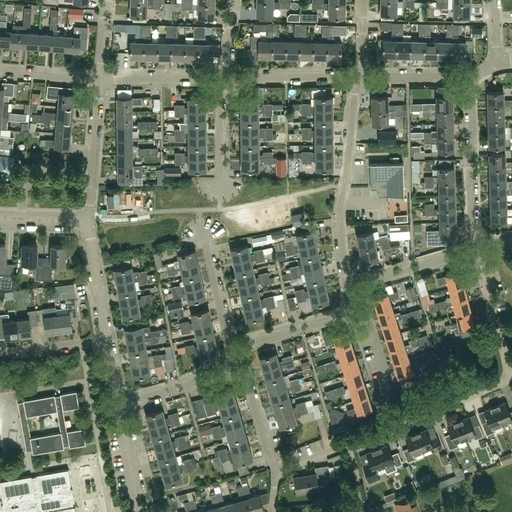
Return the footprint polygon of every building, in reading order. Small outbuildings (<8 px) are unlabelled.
[(397,1),(381,0),(381,14),(397,15),(397,1)] [(257,14),(257,15),(259,15),(272,15),(273,15),(273,7),(279,7),(279,2),(273,1),(258,1),(257,14)] [(147,16),(147,8),(164,8),(164,3),(131,2),(131,15),(131,16),(147,16)] [(330,3),(324,3),(312,2),(312,8),(329,9),(329,17),(345,17),(345,3),(330,3)] [(470,16),(470,3),(454,2),(454,16),(470,17),(470,16)] [(181,9),(199,9),(198,17),(214,18),(214,17),(215,4),(181,3),(181,9)] [(84,9),(70,8),(69,17),(83,18),(84,9)] [(13,32),(12,46),(25,47),(26,33),(27,26),(30,27),(31,17),(24,16),(23,26),(13,26),(13,32)] [(0,44),(12,46),(13,32),(6,31),(6,21),(0,20),(0,44)] [(397,56),(398,23),(380,22),(380,28),(392,29),(392,33),(392,40),(378,39),(378,49),(383,50),(383,56),(384,56),(384,55),(397,56)] [(403,23),(398,23),(397,56),(410,56),(411,56),(411,40),(403,40),(403,23)] [(145,24),(140,24),(139,35),(136,35),(136,41),(131,41),(130,57),(131,57),(144,57),(145,24)] [(151,25),(145,24),(144,57),(158,58),(158,42),(150,42),(151,25)] [(259,56),(273,56),(273,41),(273,36),(273,24),(268,24),(268,41),(260,40),(260,36),(251,36),(251,49),(259,50),(259,56)] [(425,24),(420,24),(419,35),(419,40),(411,40),(411,56),(424,56),(425,24)] [(453,24),(447,24),(447,35),(446,35),(446,41),(438,41),(438,57),(452,57),(453,24)] [(458,35),(458,24),(453,24),(452,57),(465,57),(465,58),(466,58),(466,55),(466,42),(458,42),(458,35)] [(74,36),(67,36),(66,50),(79,51),(79,49),(86,49),(87,38),(80,37),(81,27),(75,26),(74,36)] [(195,43),(186,43),(185,59),(186,59),(185,59),(200,59),(201,26),(195,26),(195,43)] [(213,44),(206,43),(206,38),(206,27),(201,26),(200,59),(212,59),(212,60),(213,60),(213,44)] [(328,37),(328,42),(327,58),(341,58),(342,42),(334,42),(334,34),(334,26),(328,26),(328,37)] [(346,26),(334,26),(334,34),(346,34),(346,26)] [(180,27),(180,35),(193,36),(193,28),(180,27)] [(472,27),(472,37),(482,37),(483,27),(472,27)] [(26,33),(25,47),(39,48),(40,34),(26,33)] [(53,35),(40,34),(39,48),(52,49),(53,35)] [(67,36),(53,35),(52,49),(66,50),(67,36)] [(425,35),(424,56),(438,57),(438,41),(430,41),(430,35),(425,35)] [(286,57),(287,41),(273,41),(273,56),(286,57)] [(287,57),(300,57),(300,41),(287,41),(286,57),(287,57)] [(314,58),(314,42),(300,41),(300,57),(313,57),(313,58),(314,58)] [(172,42),(158,42),(158,58),(172,58),(172,42)] [(186,43),(172,42),(172,58),(185,59),(186,43)] [(314,57),(327,58),(328,42),(314,42),(314,58),(314,57)] [(13,95),(14,89),(14,83),(4,83),(4,88),(0,87),(0,101),(3,102),(3,95),(13,95)] [(47,98),(50,98),(60,99),(59,106),(73,107),(74,94),(60,92),(61,87),(48,85),(47,98)] [(437,103),(423,103),(423,110),(431,110),(438,110),(453,110),(452,96),(452,89),(447,89),(437,89),(437,96),(437,103)] [(503,91),(488,92),(488,106),(504,105),(510,105),(511,105),(511,99),(503,100),(503,91)] [(373,96),(373,110),(388,110),(394,110),(403,110),(403,104),(393,104),(388,104),(388,96),(373,96)] [(117,98),(118,111),(132,111),(132,104),(142,104),(142,98),(142,97),(132,98),(118,98),(117,98)] [(241,110),(272,109),(272,104),(263,104),(263,107),(258,107),(258,97),(241,97),(241,98),(242,98),(242,109),(241,109),(241,110)] [(302,109),(333,109),(332,109),(332,97),(333,97),(316,97),(316,107),(311,107),(311,104),(302,104),(302,109)] [(175,110),(206,110),(205,98),(206,98),(189,98),(189,108),(184,108),(184,105),(175,105),(175,110)] [(17,120),(18,113),(8,112),(9,102),(3,102),(0,101),(0,115),(8,116),(8,119),(17,120)] [(489,119),(504,119),(504,105),(488,106),(489,119)] [(72,121),(73,107),(59,106),(58,113),(43,112),(43,114),(42,121),(51,122),(51,119),(72,121)] [(242,121),(242,122),(259,122),(258,112),(263,112),(263,115),(272,115),(272,109),(241,110),(242,110),(242,121)] [(316,112),(316,121),(333,121),(332,109),(333,109),(302,109),(302,115),(311,114),(311,112),(316,112)] [(189,122),(206,122),(206,110),(175,110),(175,116),(184,116),(184,113),(189,113),(189,122)] [(394,110),(388,110),(373,110),(373,124),(388,124),(388,118),(394,118),(394,115),(403,115),(403,110),(394,110)] [(438,110),(438,124),(453,123),(453,110),(438,110)] [(118,125),(132,125),(132,111),(118,111),(118,125)] [(33,113),(33,117),(33,120),(42,121),(43,114),(33,113)] [(51,119),(51,122),(51,124),(57,125),(56,133),(71,134),(72,121),(51,119)] [(489,119),(489,133),(504,133),(504,119),(489,119)] [(333,121),(316,121),(316,131),(311,131),(311,128),(302,128),(302,133),(333,133),(333,121)] [(175,134),(206,134),(206,122),(189,122),(189,132),(184,132),(184,129),(175,129),(175,134)] [(242,133),(242,134),(272,133),(272,128),(260,128),(260,130),(259,130),(259,122),(242,122),(242,133)] [(423,132),(424,138),(453,137),(453,123),(438,124),(438,131),(432,131),(432,132),(423,132)] [(118,125),(118,138),(132,138),(132,125),(118,125)] [(0,132),(0,129),(0,128),(0,148),(12,149),(14,137),(0,135),(0,132)] [(396,132),(379,132),(379,143),(396,143),(396,132)] [(69,147),(71,134),(56,133),(56,140),(46,139),(45,145),(55,146),(55,147),(69,148),(69,147)] [(242,145),(242,146),(259,146),(259,136),(264,136),(264,139),(272,139),(272,133),(242,134),(242,145)] [(316,136),(316,145),(333,145),(333,133),(302,133),(302,139),(311,139),(311,136),(316,136)] [(505,147),(504,133),(489,133),(490,147),(505,147)] [(189,137),(189,146),(206,146),(206,134),(175,134),(176,140),(184,140),(184,137),(189,137)] [(424,143),(438,143),(439,151),(454,151),(453,137),(424,138),(424,143)] [(118,138),(118,152),(132,152),(139,152),(139,148),(138,146),(132,146),(132,138),(118,138)] [(303,152),(303,157),(333,157),(333,145),(316,145),(316,155),(311,155),(311,152),(303,152)] [(420,145),(411,146),(411,151),(413,151),(413,158),(419,158),(424,158),(424,152),(420,152),(420,145)] [(176,158),(206,158),(206,146),(189,146),(189,156),(184,156),(184,153),(176,153),(176,158)] [(242,157),(242,158),(272,157),(272,152),(264,152),(264,155),(259,155),(259,146),(242,146),(242,157)] [(118,152),(118,165),(132,165),(132,152),(118,152)] [(505,153),(490,154),(490,168),(505,167),(511,167),(511,162),(505,162),(505,153)] [(0,155),(0,168),(4,173),(13,174),(15,157),(0,155)] [(273,163),(272,157),(242,158),(242,169),(242,170),(259,170),(259,164),(264,164),(264,163),(273,163)] [(333,157),(303,157),(303,163),(311,163),(311,160),(316,160),(316,169),(333,169),(333,157)] [(206,158),(176,158),(176,164),(184,164),(184,161),(189,161),(189,171),(206,170),(206,158)] [(286,174),(286,158),(277,158),(277,174),(286,174)] [(289,158),(289,177),(298,177),(297,158),(289,158)] [(379,196),(388,196),(404,196),(403,163),(370,163),(370,164),(371,164),(371,189),(376,188),(379,192),(379,196)] [(132,172),(132,165),(118,165),(118,178),(119,178),(119,179),(131,179),(131,185),(143,185),(142,178),(142,172),(132,172)] [(433,182),(439,182),(455,181),(454,167),(439,168),(439,176),(425,176),(425,182),(433,182)] [(490,168),(491,182),(506,181),(505,167),(490,168)] [(455,181),(439,182),(440,195),(455,195),(455,181)] [(506,181),(491,182),(491,195),(506,195),(511,194),(511,189),(506,189),(506,181)] [(440,209),(455,208),(455,195),(440,195),(440,209)] [(491,195),(491,209),(506,208),(506,195),(491,195)] [(440,222),(456,222),(455,208),(440,209),(440,222)] [(507,222),(506,208),(491,209),(492,223),(507,222)] [(305,222),(303,213),(292,215),(295,224),(305,222)] [(441,230),(427,230),(427,244),(445,243),(445,236),(456,236),(456,222),(440,222),(441,230)] [(407,224),(390,225),(391,232),(408,230),(407,224)] [(286,249),(316,243),(313,230),(297,234),(299,244),(294,245),(293,242),(285,244),(286,249)] [(280,231),(271,233),(273,239),(281,237),(280,231)] [(389,237),(374,240),(372,232),(357,235),(360,248),(375,245),(381,244),(390,242),(389,237)] [(253,238),(254,244),(254,246),(268,243),(267,236),(253,238)] [(5,244),(0,243),(0,275),(1,276),(12,276),(14,276),(14,264),(5,264),(5,244)] [(300,249),(302,258),(319,254),(316,243),(286,249),(287,254),(296,253),(295,250),(300,249)] [(22,263),(29,264),(29,270),(35,270),(35,280),(43,280),(44,266),(36,266),(36,264),(37,245),(23,244),(22,263)] [(66,247),(66,245),(52,245),(51,264),(65,265),(65,255),(69,255),(71,253),(71,249),(69,248),(66,247)] [(109,245),(109,253),(123,253),(123,245),(109,245)] [(250,255),(248,245),(231,249),(234,261),(264,254),(263,249),(262,249),(254,251),(255,254),(250,255)] [(378,259),(375,245),(360,248),(363,262),(378,259)] [(168,269),(198,262),(195,250),(178,254),(180,261),(167,264),(168,269)] [(234,261),(236,273),(253,269),(251,260),(256,259),(256,261),(265,259),(264,254),(234,261)] [(321,266),(319,254),(302,258),(304,267),(299,268),(299,265),(290,267),(291,273),(321,266)] [(182,268),(184,278),(200,274),(198,262),(168,269),(169,274),(177,272),(177,270),(182,268)] [(52,266),(44,266),(43,280),(52,280),(52,266)] [(117,281),(147,276),(146,271),(138,272),(138,271),(133,272),(132,266),(115,269),(115,270),(117,281)] [(305,272),(307,281),(324,278),(321,266),(291,273),(293,278),(301,276),(300,273),(305,272)] [(236,273),(239,284),(269,278),(268,272),(259,274),(260,277),(255,278),(253,269),(236,273)] [(448,282),(450,289),(464,285),(461,272),(460,272),(447,275),(447,276),(437,278),(439,284),(448,282)] [(173,292),(203,286),(200,274),(184,278),(186,288),(181,289),(180,286),(172,288),(173,292)] [(119,293),(136,290),(134,281),(139,280),(140,283),(148,281),(147,276),(117,281),(117,282),(119,293)] [(417,278),(423,295),(430,293),(424,276),(417,278)] [(239,284),(242,296),(258,292),(256,283),(261,282),(262,285),(270,283),(269,278),(239,284)] [(296,291),(297,296),(310,293),(326,289),(324,278),(307,281),(309,291),(305,292),(304,289),(296,291)] [(447,303),(467,298),(464,285),(450,289),(453,301),(445,303),(445,300),(437,302),(439,309),(448,307),(447,303)] [(187,292),(189,301),(206,298),(203,286),(173,292),(174,298),(183,296),(182,293),(187,292)] [(413,286),(405,288),(409,301),(417,299),(413,286)] [(297,296),(298,301),(306,299),(306,297),(310,295),(313,305),(329,301),(326,289),(310,293),(297,296)] [(121,305),(151,300),(150,294),(142,296),(142,299),(137,300),(136,290),(119,293),(121,305)] [(387,294),(374,298),(374,299),(378,312),(392,307),(389,300),(399,297),(397,291),(387,294)] [(242,296),(244,308),(274,301),(273,296),(265,298),(265,300),(260,302),(258,292),(242,296)] [(295,302),(298,301),(297,296),(287,298),(290,310),(297,309),(295,302)] [(455,308),(457,315),(471,311),(467,298),(447,303),(448,307),(448,310),(455,308)] [(69,313),(57,315),(59,331),(72,330),(71,320),(78,319),(76,300),(68,301),(69,313)] [(152,305),(151,300),(121,305),(123,316),(123,317),(140,314),(138,304),(143,304),(144,306),(152,305)] [(183,308),(181,301),(167,304),(169,311),(183,308)] [(274,301),(244,308),(247,320),(264,316),(261,306),(266,305),(267,308),(275,306),(274,301)] [(439,309),(437,302),(428,305),(430,311),(439,309)] [(44,309),(36,310),(38,324),(45,324),(46,333),(59,331),(57,315),(56,307),(44,308),(44,309)] [(382,324),(396,320),(402,318),(403,321),(412,319),(410,312),(401,315),(400,312),(394,314),(392,307),(378,312),(382,324)] [(181,328),(211,321),(208,309),(192,313),(194,323),(189,324),(188,321),(180,323),(181,328)] [(410,312),(412,319),(421,316),(418,309),(410,312)] [(38,324),(36,310),(28,311),(29,318),(17,320),(19,336),(32,335),(31,325),(38,324)] [(455,335),(462,333),(462,336),(470,334),(468,326),(474,324),(471,311),(457,315),(459,322),(449,324),(451,330),(454,329),(455,335)] [(0,329),(5,329),(6,338),(19,336),(17,320),(9,321),(8,314),(0,315),(0,329)] [(382,324),(386,337),(400,333),(396,320),(382,324)] [(195,328),(197,337),(214,333),(211,321),(181,328),(182,333),(191,331),(190,329),(195,328)] [(127,341),(158,336),(168,334),(167,328),(151,331),(150,326),(142,327),(142,326),(125,329),(126,329),(128,341),(127,341)] [(336,342),(338,349),(351,344),(347,332),(347,331),(334,336),(324,339),(326,345),(336,342)] [(186,351),(216,345),(214,333),(197,337),(199,346),(194,347),(194,344),(185,346),(186,351)] [(400,333),(386,337),(390,350),(410,344),(409,340),(408,338),(402,340),(400,333)] [(418,338),(420,344),(429,341),(427,335),(418,338)] [(129,353),(146,350),(145,340),(150,340),(150,342),(159,341),(158,336),(127,341),(128,341),(130,352),(129,353)] [(409,340),(410,344),(390,350),(394,363),(408,358),(406,352),(412,350),(411,347),(420,344),(418,338),(409,340)] [(338,349),(342,362),(355,357),(351,344),(338,349)] [(195,352),(200,351),(202,361),(219,357),(216,345),(186,351),(188,357),(196,355),(195,352)] [(132,365),(162,359),(161,356),(161,354),(153,355),(152,355),(147,355),(146,350),(129,353),(130,353),(132,364),(132,365)] [(429,366),(439,356),(434,351),(424,361),(429,366)] [(263,369),(293,361),(291,355),(283,358),(284,361),(279,362),(276,353),(260,357),(260,358),(263,369)] [(355,357),(342,362),(346,374),(360,370),(355,357)] [(172,358),(162,359),(162,364),(165,363),(166,371),(175,370),(172,358)] [(410,365),(408,358),(394,363),(398,375),(399,375),(399,376),(412,372),(412,371),(422,368),(420,362),(410,365)] [(163,365),(162,364),(162,359),(132,365),(134,376),(134,377),(150,374),(149,368),(155,367),(154,366),(163,365)] [(335,360),(326,363),(328,370),(337,367),(335,360)] [(267,381),(283,376),(280,367),(285,365),(286,368),(294,366),(293,361),(263,369),(263,370),(264,370),(267,381)] [(319,373),(328,370),(326,363),(317,366),(319,373)] [(442,375),(439,364),(428,367),(431,378),(442,375)] [(350,387),(364,383),(360,370),(346,374),(350,387)] [(290,381),(288,375),(283,376),(267,381),(270,392),(299,384),(298,378),(290,381)] [(354,400),(368,396),(364,383),(350,387),(354,400)] [(273,404),(290,399),(287,390),(292,388),(293,391),(301,389),(299,384),(270,392),(270,393),(274,404),(273,404)] [(334,389),(336,395),(345,392),(343,386),(334,389)] [(206,410),(236,401),(232,390),(233,390),(233,389),(216,394),(219,403),(214,405),(213,402),(205,404),(206,410)] [(336,395),(334,389),(325,392),(327,398),(336,395)] [(70,445),(70,447),(86,444),(83,428),(67,431),(65,422),(63,410),(79,407),(76,391),(60,394),(61,395),(55,396),(55,395),(24,400),(24,401),(18,403),(27,451),(33,450),(34,453),(64,448),(64,446),(70,445)] [(368,396),(354,400),(356,407),(347,410),(349,416),(358,413),(372,409),(372,408),(368,396)] [(191,401),(194,412),(196,413),(201,411),(197,399),(191,401)] [(292,408),(290,399),(273,404),(274,404),(277,415),(306,407),(305,401),(296,404),(297,407),(292,408)] [(220,408),(223,417),(239,413),(239,412),(236,401),(206,410),(208,415),(216,412),(215,410),(220,408)] [(505,402),(495,406),(502,424),(510,421),(511,425),(511,411),(509,412),(505,402)] [(306,407),(308,411),(312,410),(314,418),(321,416),(317,403),(306,407)] [(494,428),(502,424),(495,406),(484,410),(489,421),(482,423),(487,435),(496,431),(494,428)] [(308,412),(306,407),(277,415),(277,416),(280,427),(297,422),(295,417),(300,416),(300,414),(308,412)] [(341,419),(344,412),(331,408),(328,414),(331,415),(334,426),(342,424),(340,419),(341,419)] [(149,426),(179,418),(177,412),(169,415),(170,418),(165,419),(162,410),(146,414),(146,415),(150,426),(149,426)] [(196,413),(197,418),(207,415),(205,410),(201,411),(196,413)] [(239,413),(223,417),(226,427),(221,428),(220,425),(212,428),(213,433),(243,424),(242,424),(239,413)] [(468,417),(458,421),(465,439),(473,436),(475,440),(484,436),(479,424),(473,427),(468,417)] [(180,423),(179,418),(149,426),(150,426),(153,437),(153,438),(169,433),(166,424),(171,422),(172,425),(180,423)] [(457,442),(465,439),(458,421),(448,425),(452,435),(445,438),(450,450),(459,446),(457,442)] [(227,431),(230,440),(246,436),(246,435),(246,436),(242,424),(243,424),(213,433),(215,438),(223,435),(222,433),(227,431)] [(426,429),(416,433),(423,452),(431,448),(433,452),(442,449),(437,437),(430,439),(426,429)] [(169,433),(153,438),(156,449),(185,441),(184,436),(176,438),(177,441),(172,442),(169,433)] [(415,455),(423,452),(416,433),(405,437),(410,448),(403,450),(408,462),(417,458),(415,455)] [(218,451),(220,456),(249,447),(246,436),(230,440),(232,450),(227,451),(226,448),(218,451)] [(159,460),(159,461),(176,456),(173,447),(178,445),(179,448),(187,446),(185,441),(156,449),(159,460)] [(387,444),(377,449),(384,467),(387,474),(397,470),(396,467),(403,464),(398,452),(391,455),(387,444)] [(221,461),(229,459),(230,459),(234,464),(253,459),(252,459),(249,448),(249,447),(220,456),(221,461)] [(376,470),(384,467),(377,449),(366,453),(370,463),(364,466),(370,482),(379,478),(376,470)] [(442,464),(448,461),(445,453),(439,455),(442,464)] [(455,455),(449,458),(453,467),(454,471),(460,468),(459,464),(455,455)] [(178,465),(176,456),(159,461),(160,461),(163,472),(192,464),(191,458),(182,461),(183,464),(178,465)] [(194,469),(192,464),(163,472),(163,473),(163,472),(166,484),(182,479),(180,470),(185,468),(185,471),(194,469)] [(318,480),(331,478),(328,465),(315,467),(316,473),(294,477),(297,494),(319,490),(318,480)] [(334,466),(336,476),(343,475),(341,465),(334,466)] [(31,477),(31,476),(0,481),(0,483),(0,482),(0,511),(75,511),(75,506),(74,507),(73,503),(75,503),(72,489),(71,489),(70,485),(71,485),(68,469),(53,472),(37,475),(38,476),(31,477)] [(248,484),(242,486),(249,511),(256,511),(264,510),(259,495),(250,497),(249,493),(250,493),(248,484)] [(231,498),(233,502),(235,511),(249,511),(242,486),(237,487),(239,496),(231,498)] [(221,492),(216,494),(221,511),(235,511),(233,502),(223,505),(222,501),(223,501),(221,492)] [(216,507),(206,510),(206,511),(221,511),(216,494),(210,495),(213,504),(214,503),(216,507)] [(206,511),(206,510),(198,511),(196,511),(195,509),(197,508),(194,500),(189,501),(192,511),(206,511)] [(192,511),(189,501),(184,503),(186,510),(180,511),(192,511)] [(409,502),(395,506),(397,511),(399,511),(417,511),(416,505),(411,506),(409,502)]
